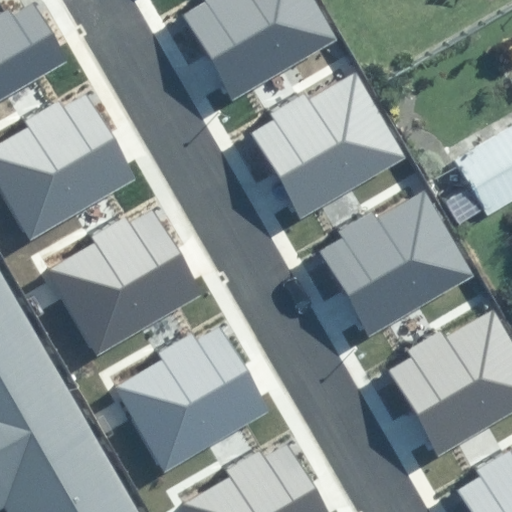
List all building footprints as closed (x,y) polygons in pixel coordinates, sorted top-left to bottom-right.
[(263,40),(261,42),(191,81),(229,150),(211,160),(243,217),(335,165),(326,150),(340,142),(303,77),(288,85),(263,40)] [(69,162),(62,164),(56,139),(3,151),(9,176),(0,178),(0,213),(6,239),(34,233),(48,311),(132,295),(116,207),(137,203),(135,194),(179,171),(146,108),(116,124),(130,150),(69,162)] [(481,210),(489,205),(511,192),(511,114),(448,150),(481,210)] [(336,293),(395,260),(452,228),(414,159),(374,182),(391,211),(314,254),(336,293)] [(0,511),(144,511),(0,258),(0,511)] [(103,431),(106,430),(178,387),(145,332),(70,376),(103,431)] [(242,461),(247,468),(271,511),(341,511),(295,431),(242,461)]
